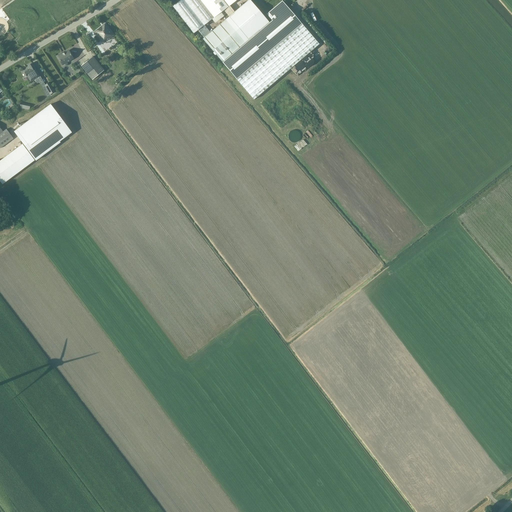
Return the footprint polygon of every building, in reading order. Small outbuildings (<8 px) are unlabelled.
[(180,0),(172,7),(193,34),(198,30),(204,25),(237,0),(180,0)] [(204,25),(198,30),(204,38),(203,39),(223,63),(270,23),(249,0),(248,0),(210,33),(204,25)] [(270,23),(223,63),(254,100),(319,44),(288,8),(283,2),(282,1),(275,7),(266,14),(272,21),(270,23)] [(114,36),(105,24),(94,32),(102,43),(105,41),(105,42),(114,36)] [(67,62),(73,59),(68,51),(62,54),(62,53),(57,56),(62,65),(62,64),(63,66),(64,66),(65,66),(67,66),(67,64),(67,63),(67,62)] [(92,80),(104,71),(92,57),(81,66),(92,80)] [(29,80),(38,75),(32,63),(28,65),(30,69),(28,70),(28,69),(25,71),(26,72),(24,72),(26,77),(27,76),(29,80)] [(50,95),(54,92),(49,82),(45,84),(44,85),(50,95)] [(49,104),(13,131),(23,144),(22,145),(24,147),(24,148),(26,147),(35,159),(71,133),(49,104)] [(22,145),(0,160),(0,181),(2,184),(33,161),(24,148),(24,147),(22,145)]
